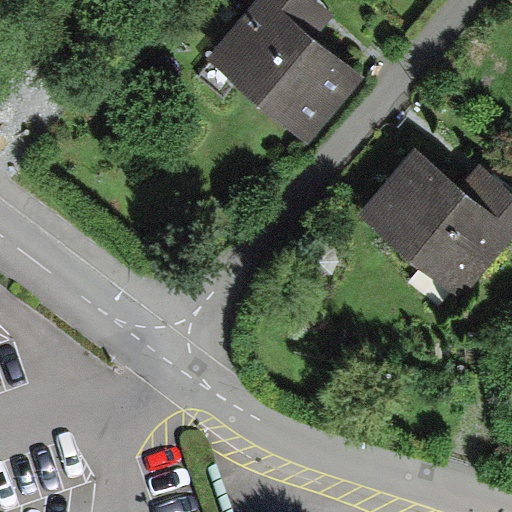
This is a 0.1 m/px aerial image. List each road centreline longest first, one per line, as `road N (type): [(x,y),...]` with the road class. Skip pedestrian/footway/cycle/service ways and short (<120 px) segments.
road 1 (residential): [(166,357),(245,249),(462,0)]
road 2 (residential): [(511,511),(307,445),(166,357)]
road 3 (residential): [(166,357),(0,233)]
